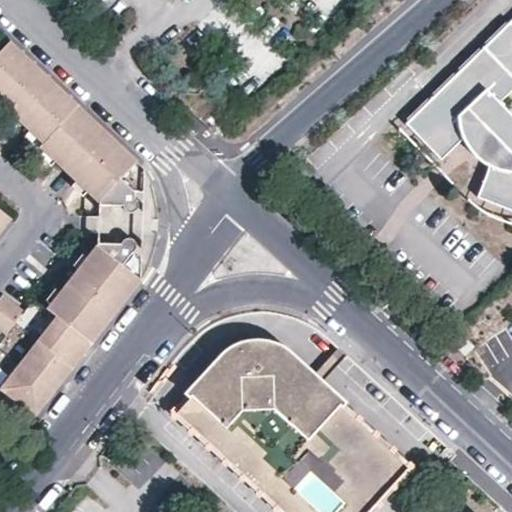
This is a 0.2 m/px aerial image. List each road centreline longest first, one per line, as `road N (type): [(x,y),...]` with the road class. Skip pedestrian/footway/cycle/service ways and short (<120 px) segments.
road 1 (residential): [(233,199),(259,164),(442,0)]
road 2 (residential): [(10,511),(158,316)]
road 3 (residential): [(349,317),(511,458)]
road 4 (residential): [(99,79),(130,131),(164,163),(191,262)]
road 5 (residential): [(158,316),(266,292),(349,317)]
road 6 (unknown): [(110,380),(252,511)]
road 7 (residential): [(99,79),(233,199)]
road 8 (residential): [(233,199),(349,317)]
road 9 (residential): [(0,284),(55,215),(0,165)]
